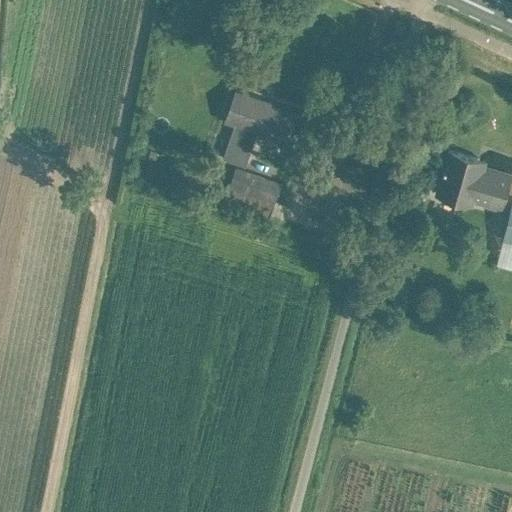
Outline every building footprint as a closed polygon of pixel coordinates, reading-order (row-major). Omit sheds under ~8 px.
[(284,140),(293,113),(294,110),(236,90),(225,120),(234,123),(222,157),(245,165),(250,150),(245,149),(252,129),(284,140)] [(511,173),(483,165),(485,159),(448,149),(436,189),(501,208),(511,173)] [(329,164),(309,233),(332,239),(352,170),(329,164)] [(223,200),(269,216),(281,182),(235,166),(223,200)] [(511,200),(502,239),(511,241),(511,200)]
